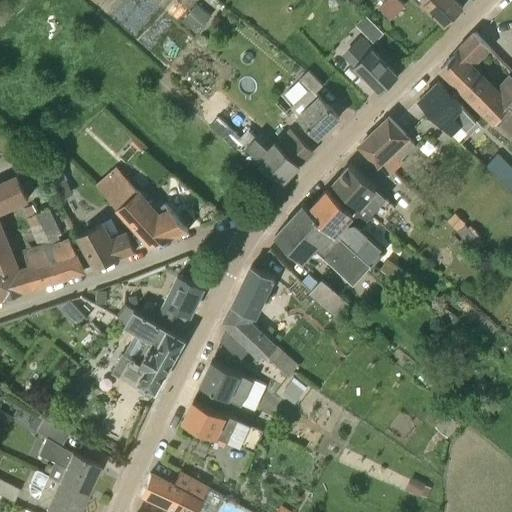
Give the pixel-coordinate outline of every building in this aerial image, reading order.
[(405,6),(399,0),(387,0),(379,8),(391,20),(405,6)] [(463,7),(455,0),(419,0),(445,25),(463,7)] [(197,3),(183,19),(197,32),(211,15),(197,3)] [(365,33),(374,42),(384,32),(375,23),(365,33)] [(458,51),(440,69),(446,73),(495,122),(495,123),(511,138),(511,79),(501,91),(474,66),(476,64),(483,57),(491,48),(478,35),(476,32),(467,41),(458,51)] [(356,40),(343,53),(379,89),(381,91),(399,74),(400,73),(398,71),(373,46),(362,35),(356,40)] [(310,87),(291,105),(298,113),(297,114),(319,137),(340,117),(318,95),(316,92),(323,85),(309,70),(307,72),(301,77),(310,87)] [(439,81),(419,100),(452,133),(462,124),(467,129),(477,120),(439,81)] [(389,115),(358,144),(363,149),(363,150),(377,165),(388,176),(404,161),(402,159),(416,145),(412,140),(408,136),(396,122),(395,122),(389,115)] [(294,158),(277,142),(269,150),(248,129),(241,136),(219,116),(209,126),(232,146),(238,139),(284,182),(300,164),(294,158)] [(298,136),(285,150),(294,158),(300,164),(313,150),(309,146),(298,136)] [(511,165),(498,152),(486,165),(511,190),(511,165)] [(350,161),(333,180),(335,183),(371,214),(386,198),(387,197),(377,188),(378,187),(351,162),(350,161)] [(56,184),(68,178),(62,165),(50,171),(56,184)] [(17,175),(0,182),(0,210),(28,199),(17,175)] [(150,245),(169,237),(187,230),(188,228),(166,204),(158,212),(139,191),(138,192),(126,179),(106,197),(118,210),(150,245)] [(359,227),(371,214),(335,183),(330,189),(327,187),(309,206),(342,238),(373,264),(382,254),(379,251),(382,248),(368,235),(365,238),(361,235),(364,232),(359,227)] [(280,228),(275,233),(280,238),(281,239),(304,261),(316,247),(325,255),(342,238),(309,206),(304,201),(280,228)] [(3,260),(14,294),(24,290),(84,270),(68,237),(60,240),(58,235),(62,233),(52,212),(50,206),(38,211),(34,202),(32,202),(23,206),(25,212),(32,227),(30,227),(37,245),(23,249),(24,252),(29,263),(21,266),(17,257),(3,260)] [(455,213),(447,221),(457,231),(465,223),(455,213)] [(0,261),(3,260),(17,257),(0,217),(0,261)] [(104,221),(80,234),(83,238),(97,266),(119,256),(119,257),(135,250),(126,232),(113,238),(104,221)] [(465,223),(457,231),(477,251),(485,244),(465,223)] [(455,246),(461,240),(455,234),(449,240),(455,246)] [(0,297),(3,297),(14,294),(3,260),(0,261),(0,297)] [(257,316),(277,276),(250,263),(222,322),(260,356),(263,354),(266,357),(269,353),(290,373),(299,363),(278,343),(254,320),(255,315),(257,316)] [(310,290),(318,281),(309,273),(301,281),(310,290)] [(154,311),(151,318),(171,329),(181,309),(192,313),(194,309),(204,287),(178,276),(160,314),(154,311)] [(310,290),(318,298),(340,318),(352,305),(323,277),(318,281),(310,290)] [(318,298),(310,290),(301,281),(298,279),(289,289),(309,308),(318,298)] [(108,290),(96,290),(95,302),(107,303),(108,290)] [(124,352),(113,372),(139,386),(141,382),(154,389),(153,389),(154,390),(156,391),(157,391),(186,337),(182,335),(171,329),(151,318),(143,313),(134,308),(125,324),(136,330),(124,352)] [(181,309),(171,329),(182,335),(192,313),(181,309)] [(211,360),(200,383),(242,402),(253,379),(241,373),(212,360),(211,360)] [(296,399),(307,386),(294,376),(283,389),(296,399)] [(469,395),(481,404),(485,399),(473,390),(469,395)] [(255,453),(264,431),(193,399),(183,420),(255,453)] [(114,402),(108,421),(128,427),(134,409),(114,402)] [(11,415),(0,408),(0,424),(4,427),(11,415)] [(447,411),(435,425),(448,436),(460,423),(447,411)] [(60,445),(68,432),(43,416),(35,430),(45,435),(60,445)] [(45,435),(37,453),(54,460),(64,465),(57,479),(86,492),(99,464),(70,451),(60,445),(45,435)] [(77,511),(86,492),(48,475),(36,469),(29,485),(29,489),(30,493),(34,496),(37,498),(38,498),(36,503),(55,511),(77,511)] [(149,474),(139,494),(143,495),(144,496),(172,509),(178,511),(194,511),(207,485),(178,469),(173,481),(152,472),(150,471),(149,474)] [(420,495),(421,494),(425,484),(426,483),(411,476),(405,487),(420,495)] [(0,494),(13,501),(18,489),(0,479),(0,494)]
